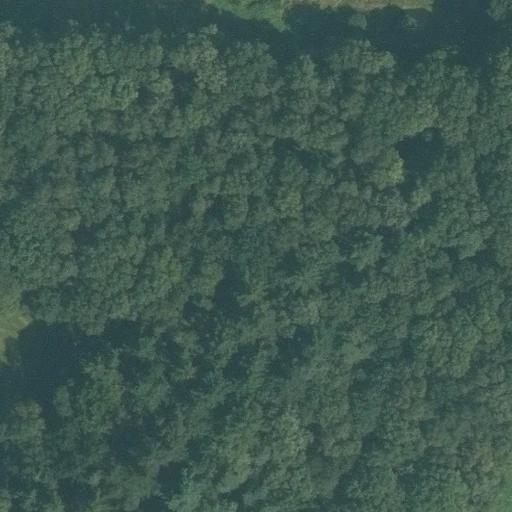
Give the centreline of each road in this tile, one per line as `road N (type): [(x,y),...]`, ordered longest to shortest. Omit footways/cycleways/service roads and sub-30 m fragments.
road 1 (track): [(189,511),(237,435),(437,197)]
road 2 (track): [(165,302),(245,263),(437,197)]
